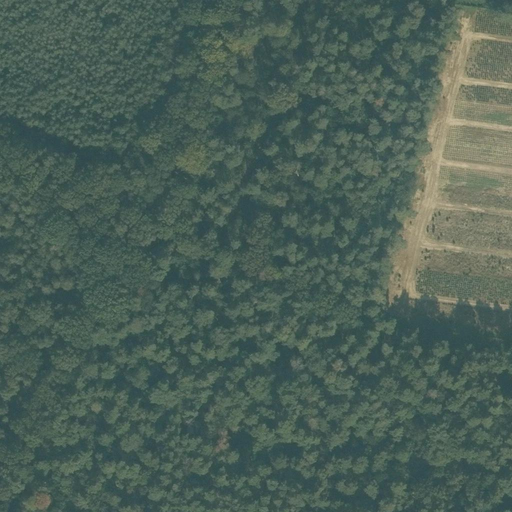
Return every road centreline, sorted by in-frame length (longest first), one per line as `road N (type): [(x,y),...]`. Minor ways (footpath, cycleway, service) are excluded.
road 1 (track): [(211,0),(161,218),(0,469)]
road 2 (track): [(0,156),(139,206),(344,305)]
road 3 (track): [(344,305),(395,126),(417,0)]
road 4 (unknown): [(213,243),(151,511)]
road 5 (track): [(344,305),(441,349),(511,356)]
